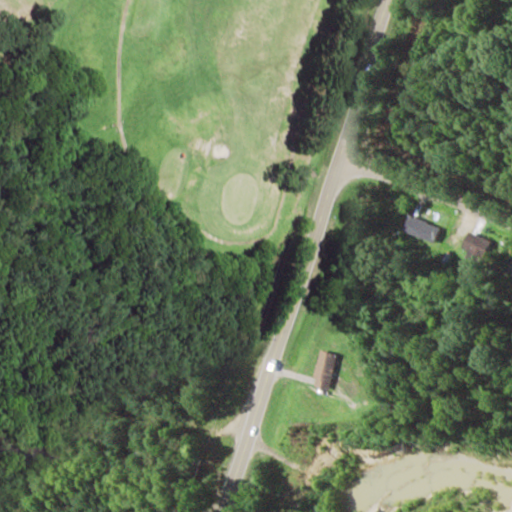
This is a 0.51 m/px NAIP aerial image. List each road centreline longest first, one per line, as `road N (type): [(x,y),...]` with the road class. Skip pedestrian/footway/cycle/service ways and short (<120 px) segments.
road 1 (primary): [(221,511),(388,0)]
road 2 (residential): [(511,224),(337,159)]
